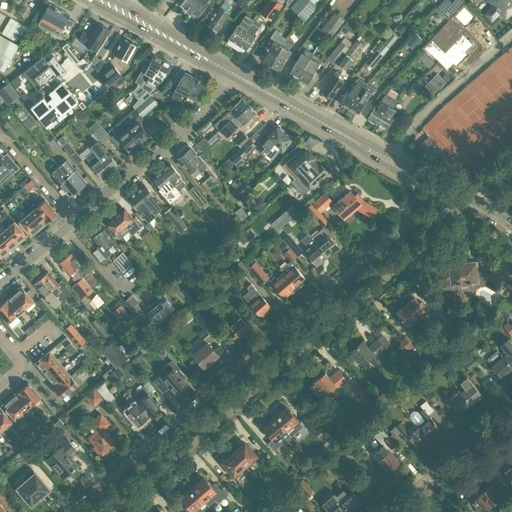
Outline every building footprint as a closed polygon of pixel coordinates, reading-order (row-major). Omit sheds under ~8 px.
[(184,0),(180,5),(189,11),(197,0),(184,0)] [(196,17),(207,3),(207,2),(208,0),(197,0),(189,11),(196,17)] [(248,0),(238,0),(236,3),(243,8),(248,0)] [(271,21),(283,5),(276,0),(267,0),(259,12),(271,21)] [(305,21),(318,7),(310,0),(286,0),(285,2),(287,3),(286,4),(289,7),(305,21)] [(442,0),(436,8),(448,19),(464,1),(463,0),(442,0)] [(505,15),(511,8),(511,2),(509,0),(489,0),(494,4),(484,14),(491,21),(501,11),(505,15)] [(228,11),(232,5),(225,1),(221,7),(219,6),(216,11),(207,24),(217,30),(226,18),(229,12),(228,11)] [(52,32),(65,39),(75,21),(68,17),(69,14),(49,2),(39,19),(54,27),(52,32)] [(463,7),(454,17),(463,27),(473,17),(463,7)] [(331,38),(345,20),(334,12),(321,30),(331,38)] [(234,48),(253,20),(245,15),(239,23),(229,38),(229,39),(227,43),(234,48)] [(476,17),(462,32),(471,41),(485,26),(476,17)] [(245,49),(255,34),(260,25),(253,20),(234,48),(242,53),(245,49)] [(8,22),(1,34),(18,44),(25,32),(8,22)] [(85,33),(80,41),(94,50),(108,30),(107,29),(107,28),(103,25),(102,26),(98,23),(90,36),(85,33)] [(345,33),(348,29),(343,25),(340,29),(345,33)] [(271,64),(284,41),(286,38),(279,35),(280,32),(276,30),(273,34),(269,39),(271,41),(261,58),(271,64)] [(415,33),(406,43),(412,48),(421,38),(415,33)] [(0,69),(3,71),(18,45),(0,34),(0,69)] [(432,42),(425,49),(447,69),(453,63),(456,65),(466,55),(464,52),(471,44),(462,36),(445,54),(432,42)] [(118,63),(130,42),(122,38),(113,54),(115,55),(113,60),(118,63)] [(346,70),(354,61),(353,60),(365,45),(357,39),(337,63),(346,70)] [(279,72),(291,51),(288,50),(291,44),(284,41),(271,64),(269,66),(279,72)] [(334,65),(349,48),(341,41),(326,59),(334,65)] [(129,62),(137,46),(130,42),(118,63),(123,66),(124,66),(127,61),(129,62)] [(389,48),(383,42),(363,65),(370,70),(389,48)] [(313,54),(308,51),(306,50),(298,62),(297,61),(289,73),(290,74),(291,77),(295,79),(297,78),(298,79),(313,54)] [(423,51),(418,57),(423,63),(429,68),(434,63),(429,57),(423,51)] [(53,56),(50,58),(46,53),(23,73),(38,91),(57,76),(59,78),(66,72),(53,56)] [(307,84),(315,72),(315,71),(322,59),(313,54),(298,79),(299,80),(300,82),(303,84),(306,83),(307,84)] [(155,73),(163,60),(154,55),(148,68),(144,66),(136,82),(141,85),(144,80),(146,81),(149,76),(152,78),(155,72),(155,73)] [(164,77),(171,64),(163,60),(155,73),(155,72),(152,78),(149,76),(146,81),(144,80),(141,85),(141,86),(149,90),(154,89),(159,81),(161,82),(164,77)] [(107,88),(121,76),(113,66),(99,78),(107,88)] [(332,98),(343,81),(338,78),(341,74),(337,71),(322,91),(332,98)] [(189,75),(185,72),(172,97),(183,103),(185,99),(196,78),(189,74),(189,75)] [(437,91),(445,83),(442,79),(437,74),(428,82),(437,91)] [(117,90),(127,82),(122,76),(112,85),(117,90)] [(197,101),(206,84),(199,80),(200,80),(196,78),(185,99),(195,104),(197,101)] [(8,81),(0,87),(0,93),(4,98),(7,102),(18,94),(8,81)] [(62,82),(31,108),(46,126),(78,101),(62,82)] [(348,107),(349,107),(356,94),(361,86),(354,82),(348,90),(344,96),(343,95),(339,102),(343,104),(343,106),(347,108),(348,107)] [(356,94),(349,107),(349,108),(349,110),(353,112),(355,111),(358,113),(371,92),(364,88),(359,96),(358,95),(362,87),(361,86),(356,94)] [(375,123),(376,124),(392,97),(386,94),(381,103),(380,102),(377,107),(375,106),(368,119),(369,119),(369,121),(373,124),(375,123)] [(157,103),(150,95),(134,109),(135,110),(138,113),(141,117),(157,103)] [(392,97),(376,124),(378,125),(378,127),(382,129),(384,128),(386,129),(393,117),(396,111),(392,108),(397,100),(392,97)] [(236,117),(249,106),(242,98),(229,110),(230,110),(215,125),(220,130),(221,128),(226,124),(235,116),(236,117)] [(243,124),(255,113),(249,106),(236,117),(235,116),(226,124),(221,128),(220,130),(226,137),(241,123),(243,124)] [(89,115),(83,109),(81,110),(80,111),(86,118),(89,115)] [(128,129),(138,140),(147,133),(139,123),(143,119),(141,117),(138,113),(135,110),(129,115),(133,119),(133,123),(128,127),(129,128),(128,129)] [(166,112),(162,116),(170,125),(174,121),(166,112)] [(148,114),(144,118),(148,122),(152,118),(148,114)] [(158,116),(153,120),(157,125),(162,121),(158,116)] [(31,120),(28,117),(23,121),(26,125),(31,120)] [(102,143),(111,137),(109,135),(110,135),(108,132),(102,125),(93,133),(102,143)] [(265,156),(285,132),(277,125),(266,138),(261,144),(266,147),(262,153),(265,156)] [(129,148),(138,140),(128,129),(119,137),(129,148)] [(249,131),(248,130),(244,134),(236,142),(240,147),(253,135),(250,131),(249,131)] [(282,152),(293,138),(285,132),(265,156),(268,158),(277,148),(282,152)] [(204,137),(196,145),(202,152),(218,138),(215,134),(207,141),(204,137)] [(63,135),(58,139),(62,145),(77,164),(83,160),(78,154),(67,141),(63,135)] [(230,158),(236,164),(255,145),(250,139),(230,158)] [(89,146),(93,151),(110,171),(117,164),(108,153),(99,142),(97,142),(90,147),(89,146)] [(89,146),(78,154),(83,160),(86,157),(92,165),(102,177),(110,171),(93,151),(89,146)] [(200,172),(206,167),(203,163),(191,148),(184,153),(200,172)] [(305,151),(290,164),(299,175),(314,161),(313,159),(314,158),(308,151),(307,152),(305,151)] [(194,177),(200,172),(184,153),(178,158),(190,173),(194,177)] [(0,173),(5,180),(19,168),(7,154),(2,158),(0,155),(0,173)] [(66,160),(58,166),(78,189),(81,187),(83,187),(85,185),(86,183),(86,182),(76,169),(75,170),(66,160)] [(299,175),(291,182),(302,195),(310,187),(311,188),(328,173),(320,164),(318,165),(314,161),(299,175)] [(180,193),(182,191),(180,189),(185,184),(179,176),(180,175),(170,163),(161,171),(177,189),(178,190),(178,191),(180,193)] [(58,166),(51,172),(60,183),(59,183),(70,196),(71,195),(73,195),(76,193),(76,191),(78,189),(58,166)] [(177,189),(161,171),(153,178),(163,190),(164,189),(171,197),(178,191),(178,190),(177,189)] [(208,181),(213,178),(208,172),(204,176),(208,181)] [(208,191),(213,187),(208,181),(204,176),(199,180),(208,191)] [(242,198),(252,189),(242,179),(233,188),(242,198)] [(154,214),(162,207),(154,197),(154,196),(145,185),(136,192),(154,214)] [(204,209),(210,204),(194,185),(189,190),(204,209)] [(252,189),(242,198),(248,204),(259,193),(253,187),(252,189)] [(355,197),(350,191),(333,205),(344,218),(356,208),(372,218),(377,209),(364,201),(358,194),(355,197)] [(154,214),(136,192),(128,198),(138,210),(139,209),(149,222),(156,216),(154,214)] [(321,212),(332,202),(324,193),(313,203),(321,212)] [(45,200),(36,207),(48,221),(57,214),(45,200)] [(312,203),(306,208),(316,220),(316,219),(323,227),(328,222),(322,215),(312,203)] [(291,205),(274,220),(279,227),(297,212),(291,205)] [(36,207),(28,214),(40,228),(48,221),(36,207)] [(171,207),(164,213),(181,231),(187,225),(183,220),(183,221),(171,207)] [(124,209),(115,217),(120,222),(124,227),(126,229),(128,232),(131,235),(141,227),(128,213),(124,209)] [(28,214),(19,221),(31,235),(40,228),(28,214)] [(232,219),(228,214),(222,219),(232,231),(242,223),(236,215),(232,219)] [(126,229),(124,227),(120,222),(115,217),(107,224),(110,228),(109,229),(119,240),(122,237),(126,241),(132,236),(131,235),(128,232),(126,229)] [(15,222),(6,229),(18,243),(26,235),(15,222)] [(327,256),(338,246),(323,228),(312,238),(327,256)] [(6,229),(0,233),(0,238),(9,250),(18,243),(6,229)] [(103,229),(99,229),(97,231),(96,234),(93,238),(100,246),(97,248),(105,258),(112,253),(108,248),(114,242),(103,229)] [(152,234),(145,241),(151,248),(158,241),(152,234)] [(316,265),(327,256),(312,238),(308,234),(303,238),(308,244),(303,249),(306,253),(306,254),(316,265)] [(284,241),(287,244),(290,248),(296,256),(297,256),(302,252),(290,237),(284,241)] [(0,238),(0,256),(1,257),(9,250),(0,238)] [(121,241),(116,245),(122,252),(127,248),(121,241)] [(204,256),(209,251),(204,245),(199,250),(204,256)] [(290,248),(286,251),(285,252),(291,260),(296,256),(290,248)] [(73,251),(66,257),(77,271),(89,284),(91,287),(98,281),(90,271),(89,271),(86,267),(84,268),(81,265),(83,263),(73,251)] [(193,259),(186,251),(179,257),(187,265),(193,259)] [(123,272),(133,264),(122,252),(113,260),(123,272)] [(133,264),(138,260),(131,252),(127,256),(133,264)] [(242,260),(262,283),(269,277),(256,263),(254,265),(247,256),(242,260)] [(69,275),(71,273),(78,281),(72,287),(82,298),(93,289),(91,287),(89,284),(77,271),(66,257),(59,263),(69,275)] [(244,277),(250,272),(241,261),(235,266),(244,277)] [(475,264),(475,262),(450,264),(450,266),(447,267),(435,277),(445,288),(451,282),(452,283),(458,283),(458,284),(471,283),(471,281),(477,281),(478,280),(498,291),(505,279),(478,264),(475,264)] [(292,268),(287,263),(281,269),(285,273),(297,288),(303,282),(302,281),(305,278),(295,266),(292,268)] [(62,303),(73,294),(65,285),(63,286),(60,281),(57,283),(48,272),(41,278),(58,298),(60,301),(62,303)] [(297,288),(285,273),(277,280),(274,277),(270,281),(272,284),(283,297),(290,291),(291,293),(297,288)] [(41,278),(34,284),(48,300),(50,299),(55,305),(60,301),(58,298),(41,278)] [(262,318),(272,309),(254,287),(255,287),(251,283),(248,286),(247,289),(249,291),(243,296),(262,318)] [(201,292),(193,284),(186,290),(193,299),(201,292)] [(508,297),(511,288),(511,287),(507,285),(503,294),(508,297)] [(21,287),(13,294),(24,308),(33,301),(21,287)] [(230,304),(236,300),(230,291),(224,295),(230,304)] [(13,294),(4,302),(16,315),(24,308),(13,294)] [(146,316),(137,305),(139,303),(132,295),(124,302),(149,333),(171,314),(161,303),(146,316)] [(419,303),(414,297),(405,305),(417,320),(422,316),(425,320),(432,314),(421,302),(419,303)] [(4,302),(0,305),(0,313),(7,322),(16,315),(4,302)] [(123,325),(132,317),(121,304),(112,312),(123,325)] [(511,312),(505,304),(499,309),(507,318),(511,313),(511,312)] [(413,323),(417,320),(405,305),(396,313),(401,319),(399,320),(405,327),(411,321),(413,323)] [(448,322),(453,318),(443,305),(437,309),(448,322)] [(195,306),(179,319),(184,325),(200,311),(195,306)] [(236,340),(249,328),(250,328),(238,315),(234,319),(236,321),(230,326),(233,330),(230,333),(236,340)] [(64,329),(63,330),(79,348),(87,341),(71,323),(69,325),(63,319),(59,323),(64,329)] [(95,319),(92,322),(104,337),(108,334),(95,319)] [(511,336),(511,335),(511,325),(507,320),(502,325),(511,336)] [(204,368),(219,355),(211,347),(217,342),(212,335),(217,331),(209,322),(205,326),(204,327),(209,333),(202,340),(201,344),(203,346),(193,355),(204,368)] [(145,343),(151,338),(148,334),(142,339),(145,343)] [(383,351),(390,345),(382,335),(375,341),(376,342),(369,349),(362,342),(352,351),(354,353),(350,356),(356,364),(360,361),(362,363),(368,358),(374,365),(381,359),(377,355),(383,350),(383,351)] [(408,350),(413,346),(405,336),(400,341),(408,350)] [(511,367),(511,343),(508,339),(501,345),(505,350),(501,354),(511,367)] [(116,367),(128,357),(119,347),(107,357),(116,367)] [(49,350),(36,362),(43,370),(57,359),(49,350)] [(511,368),(511,367),(501,354),(497,350),(487,358),(492,365),(492,366),(501,377),(511,368)] [(135,365),(141,360),(135,353),(129,357),(135,365)] [(476,367),(481,363),(472,353),(467,357),(476,367)] [(471,372),(476,367),(467,357),(465,355),(461,358),(463,361),(462,362),(471,372)] [(57,359),(43,370),(50,379),(64,367),(57,359)] [(162,378),(156,383),(163,391),(168,386),(173,392),(175,391),(175,392),(186,383),(182,378),(185,376),(180,370),(181,369),(172,360),(158,372),(162,378)] [(425,371),(430,366),(427,362),(421,366),(425,371)] [(189,363),(184,367),(189,372),(194,369),(189,363)] [(104,378),(112,370),(108,366),(100,373),(104,378)] [(54,383),(51,385),(55,389),(57,387),(71,375),(64,367),(50,379),(54,383)] [(346,380),(338,370),(329,378),(325,373),(309,386),(318,397),(329,388),(332,392),(346,380)] [(138,377),(143,384),(147,380),(142,374),(138,377)] [(59,389),(56,391),(62,398),(78,384),(71,375),(57,387),(59,389)] [(472,383),(467,377),(460,383),(463,386),(458,389),(470,404),(481,394),(472,383)] [(365,399),(370,395),(359,382),(352,388),(361,399),(364,397),(365,399)] [(28,385),(20,392),(31,405),(40,398),(28,385)] [(148,415),(159,406),(148,394),(149,393),(144,387),(137,393),(142,398),(137,402),(148,415)] [(430,389),(428,387),(423,391),(426,394),(433,402),(434,403),(439,398),(431,388),(430,389)] [(94,407),(103,398),(94,388),(84,396),(94,407)] [(470,404),(458,389),(448,398),(446,395),(442,399),(449,407),(452,404),(459,413),(470,404)] [(20,392),(12,399),(23,412),(31,405),(20,392)] [(383,404),(389,399),(383,393),(378,397),(383,404)] [(130,394),(126,397),(127,402),(129,406),(130,408),(126,411),(137,424),(148,415),(137,402),(130,394)] [(431,404),(433,402),(426,394),(425,395),(427,397),(426,398),(431,404)] [(12,399),(3,406),(15,419),(23,412),(12,399)] [(118,405),(113,399),(108,403),(121,419),(126,414),(119,405),(118,405)] [(428,415),(434,410),(426,401),(420,406),(423,409),(419,413),(417,411),(413,411),(410,413),(410,417),(418,427),(417,427),(428,439),(440,429),(428,415)] [(300,423),(286,407),(281,412),(279,410),(274,415),(287,430),(286,430),(291,436),(303,426),(300,423)] [(0,409),(0,408),(0,425),(3,429),(12,422),(0,409)] [(65,424),(73,417),(67,411),(59,417),(65,424)] [(102,454),(115,443),(103,429),(110,424),(101,414),(90,424),(96,432),(88,438),(95,446),(93,448),(99,454),(101,453),(102,454)] [(315,437),(322,431),(308,414),(300,421),(315,437)] [(280,446),(286,441),(281,435),(286,430),(287,430),(274,415),(267,420),(269,422),(263,427),(280,446)] [(60,432),(66,427),(60,420),(54,425),(60,432)] [(409,433),(403,426),(400,423),(390,431),(398,440),(403,436),(405,438),(406,437),(416,449),(428,439),(417,427),(409,433)] [(388,472),(399,463),(389,450),(396,444),(389,436),(384,440),(386,443),(373,455),(388,472)] [(62,478),(78,465),(69,455),(75,449),(67,439),(60,445),(62,447),(47,460),(62,478)] [(259,458),(245,442),(240,447),(238,446),(232,451),(245,466),(251,461),(253,463),(259,458)] [(24,447),(18,452),(26,462),(32,457),(24,447)] [(236,478),(241,473),(239,471),(245,466),(232,451),(226,456),(228,458),(222,462),(236,478)] [(303,475),(297,467),(294,470),(293,470),(288,474),(295,483),(300,478),(303,475)] [(50,489),(32,468),(23,475),(27,480),(17,488),(31,505),(39,498),(40,500),(45,496),(44,494),(50,489)] [(288,474),(283,478),(290,487),(291,486),(294,484),(295,483),(288,474)] [(191,487),(204,502),(207,506),(216,498),(219,501),(229,493),(224,486),(222,488),(216,481),(211,486),(204,478),(198,483),(197,481),(191,487)] [(312,490),(303,478),(301,479),(300,478),(295,483),(294,484),(305,496),(306,496),(312,490)] [(355,493),(360,489),(352,479),(346,483),(350,488),(345,493),(343,490),(336,496),(350,511),(356,507),(354,506),(361,500),(355,493)] [(305,496),(294,484),(291,486),(297,493),(294,496),(307,511),(314,506),(306,496),(305,496)] [(494,508),(504,499),(490,484),(480,492),(494,508)] [(192,511),(202,511),(198,507),(204,502),(191,487),(185,492),(186,493),(181,498),(192,511)] [(0,488),(0,511),(7,511),(4,508),(11,502),(10,500),(0,488)] [(476,511),(497,511),(494,508),(480,492),(471,500),(477,508),(475,510),(476,511)] [(349,511),(350,511),(336,496),(335,494),(323,504),(329,511),(349,511)]
